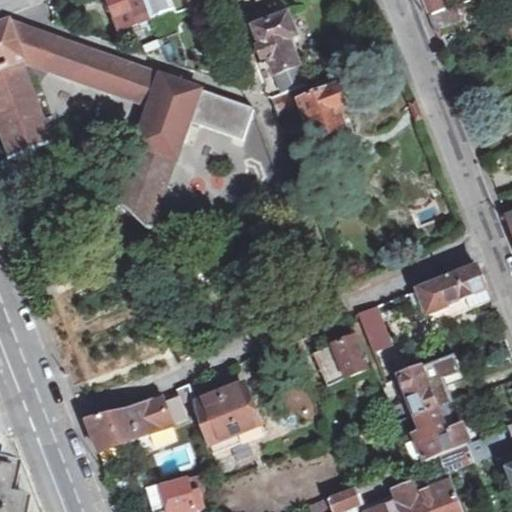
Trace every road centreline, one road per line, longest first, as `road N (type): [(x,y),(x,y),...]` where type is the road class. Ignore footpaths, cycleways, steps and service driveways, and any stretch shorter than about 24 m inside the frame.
road 1 (residential): [(44,419),(133,398),(488,233)]
road 2 (residential): [(488,233),(401,0)]
road 3 (secondary): [(44,419),(0,299)]
